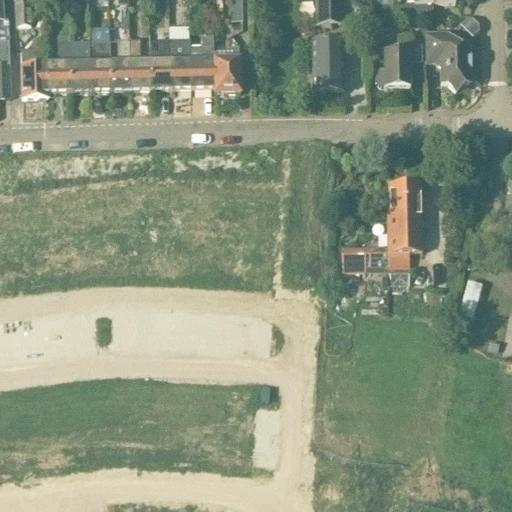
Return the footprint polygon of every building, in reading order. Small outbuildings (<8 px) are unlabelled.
[(30,32),(28,0),(13,0),(15,32),(30,32)] [(339,0),(316,0),(318,30),(340,29),(339,0)] [(453,0),(413,0),(413,9),(396,10),(397,24),(433,22),(432,8),(454,7),(453,0)] [(241,1),(229,1),(230,25),(242,25),(241,1)] [(381,26),(367,26),(367,37),(382,37),(381,26)] [(454,95),(462,88),(468,88),(467,52),(461,52),(446,38),(425,39),(425,67),(436,67),(440,70),(440,88),(447,88),(454,95)] [(201,49),(190,50),(191,92),(214,91),(214,61),(213,41),(201,41),(201,49)] [(149,55),(150,66),(151,94),(171,93),(170,44),(156,45),(157,55),(149,55)] [(189,44),(170,44),(171,93),(191,92),(190,50),(189,44)] [(310,45),(312,97),(343,96),(342,44),(310,45)] [(116,67),(110,67),(111,95),(131,94),(130,45),(115,46),(116,67)] [(139,45),(130,45),(131,94),(151,94),(150,66),(140,66),(139,45)] [(69,47),(69,49),(71,97),(91,96),(90,46),(69,47)] [(110,46),(90,46),(91,96),(111,95),(110,67),(110,46)] [(232,60),(214,61),(214,91),(214,97),(240,96),(238,47),(231,47),(232,60)] [(56,68),(47,69),(48,101),(48,98),(71,97),(69,49),(56,49),(56,68)] [(409,93),(408,86),(424,86),(424,69),(420,69),(420,50),(407,50),(407,55),(383,56),(383,72),(380,73),(374,78),(375,88),(380,93),(409,93)] [(0,69),(0,70),(1,73),(0,72),(0,110),(11,110),(9,53),(0,53),(0,69)] [(48,103),(48,101),(47,69),(44,69),(44,56),(21,57),(22,104),(48,103)] [(421,257),(420,219),(419,219),(418,189),(388,190),(389,220),(387,220),(388,258),(340,259),(340,283),(408,282),(408,257),(421,257)] [(162,197),(160,239),(181,241),(184,198),(162,197)] [(130,198),(109,201),(114,243),(136,240),(130,198)] [(184,198),(181,241),(201,242),(204,199),(184,198)] [(204,199),(201,242),(222,243),(225,201),(204,199)] [(109,201),(89,203),(94,246),(114,243),(109,201)] [(225,201),(222,243),(242,245),(245,202),(225,201)] [(245,202),(242,245),(264,246),(266,203),(245,202)] [(89,203),(68,206),(74,248),(94,246),(89,203)] [(68,206),(48,208),(53,245),(52,245),(53,251),(74,248),(68,206)] [(48,208),(30,211),(35,247),(52,245),(53,245),(48,208)] [(30,211),(11,213),(16,249),(35,247),(30,211)] [(270,277),(271,266),(261,266),(260,276),(270,277)] [(107,273),(98,275),(100,287),(109,286),(107,273)] [(98,275),(89,276),(90,289),(100,287),(98,275)] [(140,275),(139,288),(148,289),(149,276),(140,275)] [(164,277),(163,290),(172,290),(173,277),(164,277)] [(190,278),(189,291),(198,292),(199,279),(190,278)] [(67,279),(58,280),(59,293),(69,292),(67,279)] [(199,279),(198,292),(208,293),(208,280),(199,279)] [(47,281),(37,283),(39,296),(48,294),(47,281)] [(230,281),(229,294),(239,295),(240,282),(230,281)] [(240,282),(239,295),(248,295),(249,282),(240,282)] [(458,319),(472,323),(482,288),(467,284),(458,319)] [(16,286),(6,287),(8,300),(17,298),(16,286)] [(498,349),(489,347),(488,354),(496,356),(498,349)] [(329,359),(326,406),(360,409),(359,421),(372,422),(374,396),(361,395),(363,362),(329,359)] [(511,368),(508,368),(502,397),(511,399),(511,368)] [(397,379),(391,410),(434,419),(434,418),(442,420),(435,455),(453,458),(463,409),(445,405),(445,406),(437,405),(440,388),(397,379)] [(103,397),(102,422),(116,423),(118,398),(103,397)] [(118,398),(116,423),(131,424),(132,398),(118,398)] [(189,402),(188,428),(202,429),(204,403),(189,402)] [(204,403),(202,429),(217,429),(218,404),(204,403)] [(511,413),(483,407),(474,452),(503,458),(508,434),(511,434),(511,413)] [(31,408),(16,410),(20,436),(34,434),(31,408)] [(16,410),(2,412),(5,432),(6,432),(6,437),(20,436),(16,410)] [(89,418),(65,422),(71,469),(83,468),(82,465),(95,464),(89,418)] [(133,419),(131,462),(157,464),(160,421),(133,419)] [(160,421),(157,464),(183,465),(186,423),(160,421)] [(65,422),(41,425),(48,470),(60,468),(60,471),(71,469),(65,422)] [(223,422),(220,468),(226,468),(225,471),(241,472),(241,469),(246,470),(249,424),(223,422)] [(5,432),(0,433),(0,476),(11,475),(6,437),(6,432),(5,432)] [(337,451),(341,437),(326,433),(322,447),(337,451)] [(326,473),(324,493),(330,493),(328,511),(355,511),(357,475),(326,473)]
